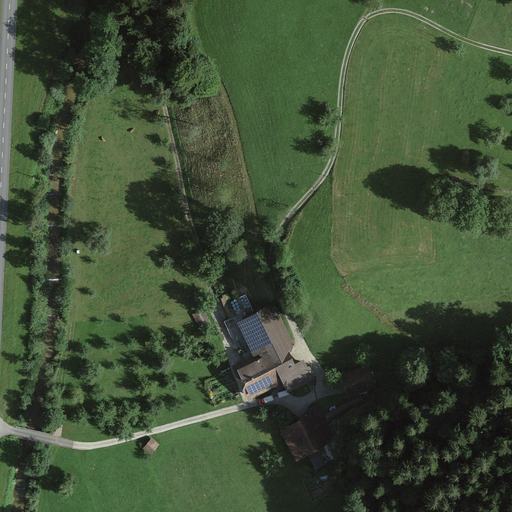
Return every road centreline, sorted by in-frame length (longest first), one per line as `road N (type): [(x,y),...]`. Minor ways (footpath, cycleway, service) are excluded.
road 1 (track): [(511,56),(409,14),(375,15),(361,25),(346,65),(330,167),(282,227),(271,266),(319,383),(303,405),(246,405)]
road 2 (track): [(214,300),(149,47),(145,0)]
road 3 (track): [(246,405),(98,447),(0,427)]
road 4 (tertiary): [(0,202),(10,0)]
